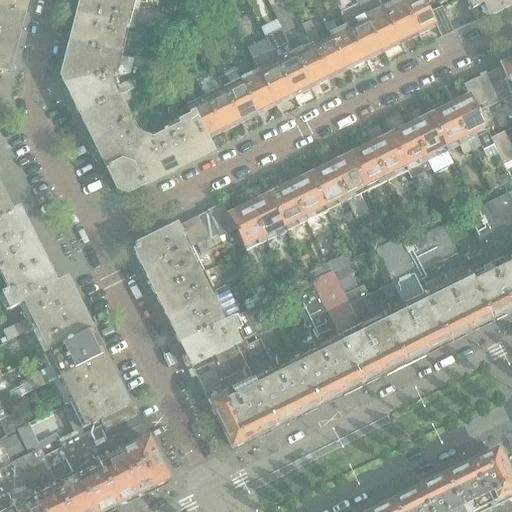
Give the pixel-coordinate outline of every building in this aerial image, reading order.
[(0,0),(0,10),(23,17),(26,6),(23,3),(24,0),(0,0)] [(125,32),(132,4),(132,2),(125,0),(80,0),(69,46),(118,57),(125,32)] [(186,15),(201,7),(198,0),(195,0),(182,7),(182,8),(186,15)] [(381,51),(355,0),(334,0),(334,1),(341,18),(359,52),(363,60),(370,57),(371,60),(383,54),(381,51)] [(399,42),(377,0),(355,0),(381,51),(387,48),(389,51),(400,45),(399,42)] [(418,37),(399,0),(377,0),(399,42),(405,39),(407,42),(418,37)] [(430,13),(423,0),(399,0),(418,37),(429,31),(428,28),(434,25),(435,24),(430,13)] [(511,6),(511,0),(471,0),(474,5),(468,8),(475,23),(511,6)] [(451,34),(440,9),(430,13),(435,24),(434,25),(441,39),(451,34)] [(20,27),(23,17),(0,10),(0,72),(5,74),(6,72),(9,71),(11,63),(9,60),(12,48),(17,29),(20,27)] [(359,52),(341,18),(323,27),(329,38),(346,69),(352,66),(353,69),(365,63),(363,60),(359,52)] [(346,69),(329,38),(320,42),(310,22),(302,26),(312,46),(328,78),(334,74),(335,77),(347,72),(346,69)] [(172,42),(174,33),(153,28),(151,37),(172,42)] [(185,45),(187,38),(185,33),(175,39),(180,48),(185,45)] [(292,95),(275,64),(264,41),(247,50),(257,72),(274,104),(281,101),(282,104),(293,98),(292,95)] [(169,60),(171,43),(160,42),(158,58),(169,60)] [(113,79),(118,59),(118,57),(69,46),(61,79),(80,117),(115,100),(110,90),(113,79)] [(329,81),(328,78),(312,46),(301,51),(300,49),(293,53),(310,86),(316,83),(318,86),(329,81)] [(310,86),(293,53),(292,53),(293,55),(275,64),(292,95),(298,92),(300,95),(311,89),(310,86)] [(511,63),(501,69),(511,93),(511,63)] [(274,104),(257,72),(248,77),(244,69),(236,73),(240,81),(256,113),(263,110),(264,113),(276,107),(274,104)] [(476,80),(463,86),(468,98),(473,110),(475,109),(485,104),(487,109),(511,96),(511,93),(501,69),(485,76),(476,80)] [(258,116),(256,113),(240,81),(230,86),(225,76),(217,80),(222,90),(238,122),(245,119),(246,122),(258,116)] [(240,125),(238,122),(222,90),(204,99),(221,131),(227,128),(228,131),(240,125)] [(221,131),(204,99),(195,103),(189,91),(180,96),(186,108),(187,107),(192,116),(202,140),(209,136),(210,139),(222,134),(221,131)] [(486,133),(483,125),(477,113),(475,109),(473,110),(468,98),(449,107),(471,152),(471,153),(481,148),(476,138),(486,133)] [(128,128),(135,118),(133,115),(126,123),(115,100),(80,117),(115,188),(130,193),(139,188),(130,170),(142,140),(133,136),(128,128)] [(471,152),(449,107),(429,117),(446,153),(458,147),(463,156),(471,152)] [(484,110),(477,113),(483,125),(490,122),(484,110)] [(139,188),(209,153),(202,140),(192,116),(177,123),(179,128),(149,143),(142,140),(130,170),(139,188)] [(452,165),(446,153),(429,117),(409,127),(431,170),(433,175),(452,165)] [(431,170),(409,127),(388,137),(405,173),(406,173),(410,181),(431,170)] [(511,151),(503,133),(490,140),(497,155),(502,166),(503,166),(511,161),(511,151)] [(405,173),(388,137),(368,147),(385,183),(405,173)] [(385,183),(368,147),(348,157),(360,181),(365,193),(380,186),(385,183)] [(365,193),(360,181),(348,157),(328,167),(345,203),(346,202),(355,222),(368,215),(359,198),(358,196),(365,193)] [(506,172),(511,168),(511,161),(503,166),(506,172)] [(345,203),(328,167),(308,176),(326,212),(345,203)] [(326,212),(308,176),(289,186),(306,222),(326,212)] [(499,188),(494,178),(486,181),(491,192),(499,188)] [(306,222),(289,186),(267,197),(284,232),(306,222)] [(470,202),(463,188),(448,195),(455,209),(470,202)] [(507,194),(484,205),(498,234),(506,250),(508,249),(511,257),(511,258),(511,203),(508,196),(507,194)] [(4,204),(0,195),(0,219),(11,214),(8,206),(4,204)] [(284,232),(267,197),(248,206),(265,241),(284,232)] [(234,232),(228,216),(222,205),(177,227),(188,251),(204,243),(207,250),(221,244),(217,236),(218,236),(220,239),(234,232)] [(484,205),(464,215),(478,244),(490,267),(481,272),(477,266),(466,271),(491,320),(511,310),(511,309),(511,258),(511,257),(508,249),(506,250),(498,234),(484,205)] [(265,241),(248,206),(228,216),(234,232),(244,252),(265,241)] [(430,222),(424,208),(409,215),(416,229),(430,222)] [(36,251),(23,224),(24,221),(21,216),(18,214),(17,212),(11,214),(0,219),(0,276),(3,282),(42,262),(42,258),(40,253),(36,251)] [(439,219),(396,240),(416,278),(448,342),(469,331),(489,321),(491,320),(466,271),(458,256),(439,219)] [(396,235),(392,226),(385,229),(389,238),(396,235)] [(188,251),(177,227),(135,248),(134,253),(155,297),(200,275),(188,251)] [(388,241),(383,231),(365,240),(370,250),(388,241)] [(282,261),(277,250),(271,253),(276,264),(282,261)] [(347,255),(327,265),(331,274),(351,264),(350,262),(347,255)] [(311,284),(313,290),(361,385),(382,374),(403,364),(370,295),(368,296),(363,287),(359,289),(357,290),(350,276),(358,272),(352,261),(350,262),(351,264),(331,274),(311,284)] [(55,287),(48,275),(49,271),(46,266),(43,264),(42,262),(3,282),(7,291),(1,294),(7,306),(9,310),(23,304),(55,287)] [(327,265),(307,275),(311,284),(331,274),(327,265)] [(224,323),(214,304),(210,295),(200,275),(155,297),(179,345),(224,323)] [(392,284),(370,295),(403,364),(426,353),(448,342),(416,278),(394,289),(392,284)] [(84,322),(79,311),(70,293),(71,290),(69,285),(66,284),(65,282),(55,287),(23,304),(30,318),(2,332),(7,343),(17,338),(35,329),(48,353),(92,331),(88,323),(84,322)] [(225,286),(214,292),(217,297),(228,292),(225,286)] [(313,290),(292,300),(318,353),(296,363),(318,406),(339,396),(361,385),(313,290)] [(277,326),(270,311),(266,302),(224,323),(179,345),(191,369),(212,359),(244,343),(277,326)] [(109,372),(104,361),(95,343),(96,339),(92,331),(48,353),(54,366),(39,373),(41,377),(22,387),(25,395),(60,378),(73,403),(117,381),(113,373),(109,372)] [(253,385),(275,374),(259,342),(246,348),(244,343),(212,359),(218,370),(197,380),(209,406),(253,385)] [(218,370),(212,359),(191,369),(197,380),(218,370)] [(318,406),(296,363),(275,374),(253,385),(274,428),(318,406)] [(127,407),(125,403),(120,393),(121,389),(117,381),(73,403),(85,428),(101,420),(127,407)] [(274,428),(253,385),(209,406),(231,449),(274,428)] [(11,400),(7,391),(0,393),(0,404),(0,405),(11,400)] [(107,432),(135,418),(129,406),(128,407),(127,407),(101,420),(107,432)] [(14,433),(9,424),(0,428),(5,437),(14,433)] [(104,511),(140,494),(119,454),(118,455),(111,441),(90,452),(82,436),(88,433),(85,428),(58,442),(61,450),(93,511),(104,511)] [(32,438),(28,431),(21,434),(24,442),(32,438)] [(25,456),(14,436),(1,443),(12,463),(25,456)] [(166,481),(146,441),(119,454),(140,494),(149,490),(166,481)] [(93,511),(61,450),(40,460),(36,453),(14,463),(38,511),(93,511)] [(511,499),(511,483),(498,455),(493,453),(443,478),(459,511),(492,511),(491,510),(511,499)] [(38,511),(14,463),(0,470),(0,489),(0,511),(38,511)] [(459,511),(443,478),(389,505),(392,511),(459,511)] [(511,511),(511,499),(491,510),(492,511),(511,511)]
